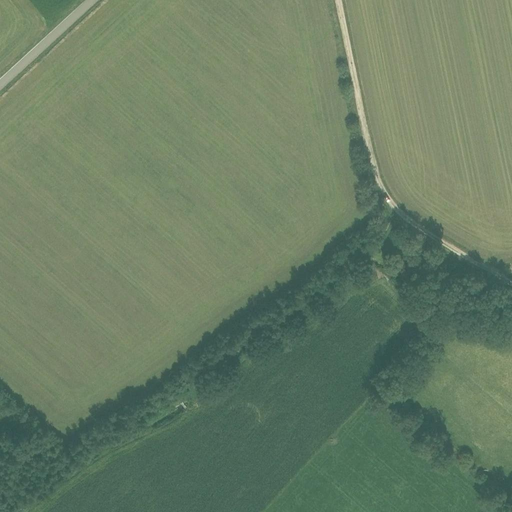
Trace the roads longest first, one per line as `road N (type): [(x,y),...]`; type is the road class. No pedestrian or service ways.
road 1 (track): [(388,203),(370,165),(337,0)]
road 2 (track): [(511,283),(388,203)]
road 3 (unclassified): [(0,86),(93,0)]
